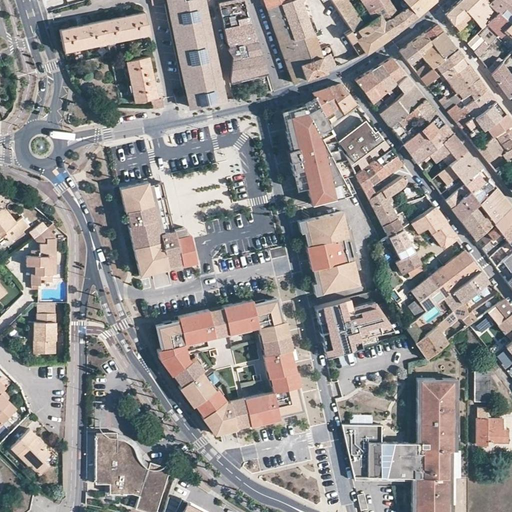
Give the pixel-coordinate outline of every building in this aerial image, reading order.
[(166,0),(189,108),(224,101),(202,0),(166,0)] [(216,0),(224,38),(226,45),(228,45),(248,41),(244,22),(239,0),(216,0)] [(284,0),(278,3),(291,40),(311,32),(303,11),(299,0),(284,0)] [(345,0),(330,0),(341,16),(350,29),(351,30),(361,23),(345,0)] [(387,18),(384,20),(371,3),(369,0),(359,0),(373,19),(386,38),(396,31),(387,18)] [(395,14),(386,0),(369,0),(371,3),(384,20),(387,18),(396,31),(415,17),(406,6),(395,14)] [(415,17),(434,0),(412,0),(413,0),(406,6),(415,17)] [(488,2),(485,0),(458,0),(444,14),(452,25),(459,19),(468,12),(480,28),(487,23),(496,12),(487,3),(488,2)] [(509,23),(511,19),(511,0),(489,0),(488,2),(487,3),(496,12),(509,23)] [(278,3),(266,7),(287,70),(300,65),(291,40),(278,3)] [(63,51),(148,33),(144,12),(59,29),(63,51)] [(502,32),(509,23),(496,12),(487,23),(499,35),(502,32)] [(365,52),(368,50),(386,38),(373,19),(352,32),(365,52)] [(462,23),(459,19),(452,25),(455,29),(462,23)] [(511,19),(509,23),(502,32),(509,38),(499,49),(506,56),(511,50),(511,19)] [(442,31),(436,23),(424,32),(429,39),(442,31)] [(456,48),(442,31),(429,39),(432,43),(431,43),(443,58),(456,48)] [(287,70),(292,83),(325,71),(333,67),(329,54),(320,58),(311,32),(291,40),(300,65),(287,70)] [(429,39),(424,32),(410,43),(419,53),(431,43),(432,43),(429,39)] [(480,38),(476,34),(466,43),(470,48),(480,38)] [(249,48),(248,41),(228,45),(235,51),(249,48)] [(489,46),(484,41),(473,52),(477,57),(489,46)] [(419,53),(410,43),(399,51),(408,63),(419,53)] [(431,43),(419,53),(426,61),(415,71),(415,72),(420,77),(431,68),(431,67),(435,64),(443,58),(431,43)] [(462,56),(456,48),(443,58),(435,64),(440,72),(462,56)] [(403,72),(391,56),(380,63),(393,80),(403,72)] [(467,63),(462,56),(440,72),(445,79),(467,63)] [(502,61),(498,58),(488,69),(491,73),(501,62),(502,61)] [(148,59),(126,64),(135,105),(157,101),(148,59)] [(507,71),(501,62),(491,73),(497,82),(507,71)] [(395,83),(393,80),(380,63),(370,70),(386,90),(395,83)] [(477,77),(467,63),(445,79),(455,93),(477,77)] [(437,75),(431,68),(420,77),(425,84),(437,75)] [(511,69),(508,72),(507,71),(497,82),(507,97),(511,102),(511,69)] [(379,96),(386,90),(370,70),(362,74),(379,96)] [(379,96),(362,74),(354,80),(370,102),(379,96)] [(267,77),(259,79),(259,78),(258,75),(239,80),(239,84),(235,85),(230,86),(232,99),(234,99),(256,94),(273,89),(271,81),(267,77)] [(413,84),(406,76),(396,84),(403,93),(413,84)] [(473,99),(486,89),(477,77),(455,93),(454,94),(460,100),(469,93),(473,99)] [(328,88),(343,115),(357,106),(341,84),(328,88)] [(424,98),(413,84),(403,93),(394,101),(387,107),(379,113),(390,127),(424,98)] [(314,98),(328,124),(343,115),(328,88),(311,93),(313,97),(314,98)] [(494,101),(486,89),(473,99),(464,106),(473,117),(491,103),(494,101)] [(455,104),(460,100),(454,94),(446,100),(442,104),(446,111),(455,104)] [(285,149),(286,154),(293,153),(294,159),(288,160),(294,188),(304,186),(308,197),(309,203),(354,191),(351,186),(348,179),(346,176),(353,172),(349,166),(343,154),(336,141),(334,137),(328,124),(314,98),(303,104),(303,103),(279,110),(280,116),(286,139),(288,148),(285,149)] [(426,122),(436,114),(424,98),(390,127),(402,143),(416,131),(409,123),(419,114),(426,122)] [(178,110),(185,108),(184,101),(176,103),(178,110)] [(387,107),(383,101),(375,108),(379,113),(387,107)] [(494,101),(491,103),(473,117),(463,124),(459,127),(461,128),(465,125),(469,129),(476,123),(483,130),(486,128),(494,136),(511,124),(494,101)] [(464,106),(459,110),(455,104),(446,111),(459,127),(463,124),(473,117),(464,106)] [(443,122),(436,114),(426,122),(420,128),(427,137),(443,122)] [(336,141),(343,154),(373,131),(365,119),(336,141)] [(452,133),(443,122),(427,137),(435,147),(452,133)] [(510,136),(511,134),(511,123),(511,124),(494,136),(500,143),(504,140),(507,138),(510,136)] [(427,137),(420,128),(416,131),(402,143),(408,152),(427,137)] [(390,148),(376,130),(373,131),(343,154),(349,166),(355,161),(360,170),(362,169),(366,166),(362,157),(368,153),(372,161),(378,158),(390,148)] [(447,165),(465,150),(452,133),(435,147),(428,153),(430,155),(434,161),(440,156),(444,161),(447,165)] [(511,134),(510,136),(507,138),(504,140),(500,143),(505,149),(511,143),(511,134)] [(500,143),(494,136),(476,148),(487,161),(496,154),(502,156),(506,161),(510,158),(511,156),(511,143),(505,149),(500,143)] [(428,153),(435,147),(427,137),(408,152),(416,163),(428,153)] [(378,158),(382,165),(395,156),(390,148),(378,158)] [(473,159),(465,150),(447,165),(455,174),(473,159)] [(430,166),(425,159),(430,155),(428,153),(416,163),(423,172),(424,171),(430,166)] [(388,173),(402,164),(395,156),(382,165),(388,173)] [(388,173),(382,165),(378,158),(372,161),(369,163),(379,179),(388,173)] [(463,184),(481,169),(473,159),(455,174),(456,176),(463,184)] [(379,179),(369,163),(366,166),(362,169),(371,184),(379,179)] [(455,174),(447,165),(440,171),(430,179),(429,180),(440,194),(445,186),(447,184),(456,176),(455,174)] [(369,185),(371,184),(362,169),(360,170),(354,174),(359,184),(362,189),(366,198),(374,193),(369,185)] [(469,193),(487,178),(481,169),(463,184),(469,193)] [(386,200),(384,197),(387,195),(403,185),(407,180),(401,176),(393,181),(385,186),(376,192),(374,193),(366,198),(373,211),(387,202),(386,200)] [(495,187),(487,178),(469,193),(477,202),(482,198),(490,191),(495,187)] [(184,227),(172,229),(161,182),(148,184),(147,181),(118,188),(122,204),(127,202),(129,210),(125,211),(128,221),(128,225),(131,239),(139,275),(151,272),(168,269),(178,266),(195,262),(189,231),(185,232),(184,229),(184,227)] [(469,193),(463,184),(444,200),(451,208),(469,193)] [(510,206),(495,187),(490,191),(492,194),(496,191),(509,208),(510,206)] [(509,208),(496,191),(492,194),(490,191),(482,198),(490,208),(484,212),(484,213),(485,214),(492,223),(509,208)] [(477,203),(477,202),(469,193),(451,208),(459,219),(473,206),(477,203)] [(391,209),(387,202),(373,211),(386,236),(401,228),(401,227),(394,215),(391,217),(388,211),(391,209)] [(485,214),(482,217),(473,206),(459,219),(474,239),(492,223),(485,214)] [(487,234),(491,239),(511,220),(511,208),(510,206),(509,208),(492,223),(494,226),(486,233),(487,234)] [(430,232),(445,221),(434,207),(428,210),(418,216),(426,227),(430,232)] [(0,237),(3,235),(8,241),(28,226),(20,216),(13,222),(4,209),(0,208),(0,237)] [(303,218),(296,220),(299,231),(302,230),(305,244),(304,244),(305,250),(312,249),(314,260),(308,262),(309,268),(311,267),(314,281),(310,282),(313,293),(320,292),(320,291),(356,281),(353,266),(349,249),(352,248),(350,240),(347,241),(343,224),(341,216),(339,209),(303,218)] [(407,223),(401,212),(394,215),(401,227),(407,223)] [(410,221),(417,232),(426,227),(418,216),(410,221)] [(511,236),(511,220),(491,239),(481,248),(485,253),(503,237),(506,241),(508,240),(511,236)] [(456,235),(445,221),(430,232),(441,247),(444,247),(455,239),(456,235)] [(398,259),(414,251),(401,228),(386,236),(398,259)] [(491,239),(487,234),(477,242),(481,248),(491,239)] [(24,265),(30,265),(30,284),(38,284),(38,281),(49,281),(49,274),(49,257),(53,256),(53,238),(45,238),(45,243),(38,243),(37,250),(29,250),(29,255),(24,255),(24,265)] [(312,249),(305,250),(308,262),(314,260),(312,249)] [(479,271),(464,250),(443,266),(428,278),(443,297),(479,271)] [(420,263),(414,251),(398,259),(394,262),(395,264),(401,274),(419,263),(420,263)] [(509,254),(506,251),(493,263),(495,267),(503,259),(509,254)] [(511,251),(509,254),(503,259),(511,270),(511,251)] [(421,267),(419,263),(401,274),(403,278),(421,267)] [(443,297),(425,310),(436,327),(461,304),(486,281),(479,271),(443,297)] [(425,310),(443,297),(428,278),(410,291),(424,311),(425,310)] [(348,297),(315,305),(318,316),(314,317),(325,355),(377,342),(375,335),(393,330),(374,302),(350,308),(348,297)] [(279,419),(278,414),(281,414),(289,412),(301,409),(295,386),(299,385),(296,371),(295,371),(290,349),(291,349),(284,320),(281,321),(275,298),(263,300),(256,302),(252,303),(251,299),(221,306),(222,307),(227,331),(256,324),(263,351),(261,352),(267,374),(268,374),(271,388),(242,395),(248,424),(249,425),(279,419)] [(511,326),(511,309),(504,299),(486,312),(504,334),(507,337),(511,334),(508,330),(511,326)] [(413,317),(421,313),(416,301),(407,305),(413,317)] [(468,313),(461,304),(436,327),(441,333),(443,332),(444,327),(449,326),(458,319),(459,319),(460,319),(461,318),(462,319),(464,317),(467,314),(468,313)] [(227,331),(222,307),(208,310),(213,334),(227,331)] [(235,428),(235,427),(228,398),(223,399),(223,396),(215,385),(212,387),(199,369),(201,367),(193,355),(188,359),(186,355),(182,342),(213,334),(208,310),(208,309),(177,316),(178,320),(174,321),(170,322),(171,326),(163,328),(162,323),(154,325),(160,348),(156,349),(158,358),(170,375),(171,374),(179,386),(177,387),(191,406),(193,404),(201,416),(200,417),(213,434),(219,432),(235,428)] [(427,333),(436,327),(425,310),(424,311),(403,326),(409,334),(414,342),(427,333)] [(473,315),(470,311),(468,313),(467,314),(464,317),(466,320),(473,315)] [(35,352),(53,352),(53,313),(35,313),(35,321),(26,321),(26,334),(31,334),(35,334),(35,352)] [(477,319),(473,315),(466,320),(464,322),(467,326),(477,319)] [(483,334),(493,325),(486,317),(476,326),(483,334)] [(441,333),(436,327),(427,333),(414,342),(425,358),(446,342),(441,333)] [(505,370),(511,364),(511,361),(506,353),(497,359),(505,370)] [(473,400),(489,400),(488,370),(472,370),(473,375),(473,400)] [(446,511),(447,476),(447,449),(451,449),(451,386),(456,386),(455,378),(444,378),(444,386),(438,385),(438,380),(433,381),(433,377),(419,378),(419,441),(415,441),(407,441),(380,441),(380,424),(341,424),(354,477),(411,477),(415,477),(414,511),(446,511)] [(6,400),(0,393),(0,391),(2,389),(4,387),(0,382),(0,416),(3,420),(15,408),(6,400)] [(0,393),(6,400),(9,396),(2,389),(0,391),(0,393)] [(248,424),(242,395),(242,394),(228,397),(228,398),(235,427),(248,424)] [(501,428),(501,418),(486,417),(486,406),(477,406),(477,417),(475,417),(474,444),(485,444),(485,440),(505,440),(505,427),(501,428)] [(42,460),(48,454),(41,447),(44,444),(27,428),(9,448),(27,466),(28,465),(37,474),(47,465),(42,460)] [(147,511),(153,511),(169,468),(163,466),(158,469),(150,469),(146,467),(143,465),(140,461),(137,457),(135,451),(131,446),(128,442),(125,440),(118,438),(111,436),(107,436),(101,433),(100,430),(94,430),(93,482),(108,482),(108,492),(130,493),(137,495),(133,507),(147,511)] [(369,509),(365,494),(358,495),(362,510),(369,509)] [(176,501),(166,495),(160,511),(161,511),(206,511),(178,497),(176,501)]
